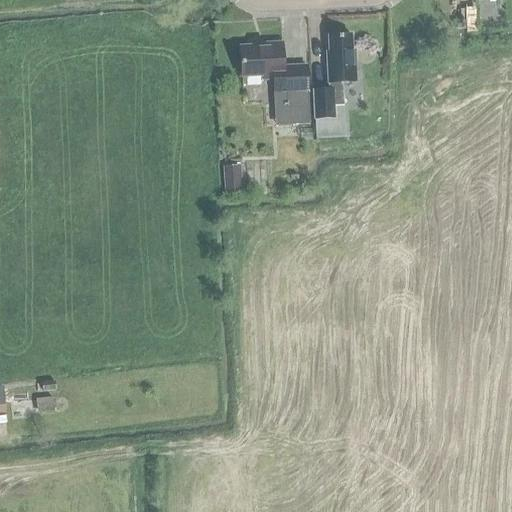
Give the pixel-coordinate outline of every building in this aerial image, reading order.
[(352,34),(329,35),(330,52),(328,52),(330,82),(330,89),(315,90),(317,118),(337,117),(336,104),(345,104),(344,81),(358,80),(356,50),(353,50),(352,34)] [(243,76),(262,75),(262,82),(273,82),(273,96),(309,94),(308,64),(285,66),(283,42),(264,43),(264,45),(241,46),(243,76)] [(311,102),(303,103),(304,123),(312,122),(311,102)] [(240,166),(223,167),(225,195),(242,195),(240,166)] [(41,395),(54,394),(53,387),(40,388),(41,395)] [(52,402),(39,404),(41,419),(54,417),(52,402)]
